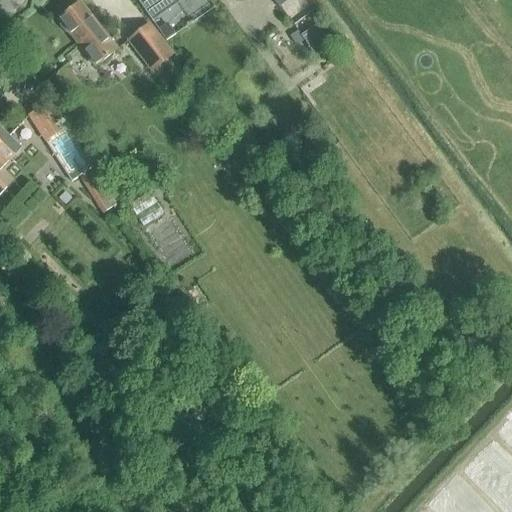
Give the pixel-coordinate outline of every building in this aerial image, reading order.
[(136,0),(149,19),(175,1),(174,0),(136,0)] [(272,0),(275,3),(278,8),(289,0),(272,0)] [(95,67),(115,51),(78,3),(58,20),(61,24),(58,26),(64,34),(67,32),(95,67)] [(166,41),(175,35),(166,23),(157,29),(166,41)] [(127,42),(150,72),(171,55),(148,25),(127,42)] [(45,142),(63,131),(47,106),(29,117),(45,142)] [(0,130),(0,195),(7,189),(0,182),(0,169),(19,149),(0,130)] [(101,215),(115,206),(92,169),(78,177),(101,215)] [(247,254),(229,266),(236,276),(254,264),(247,254)]
